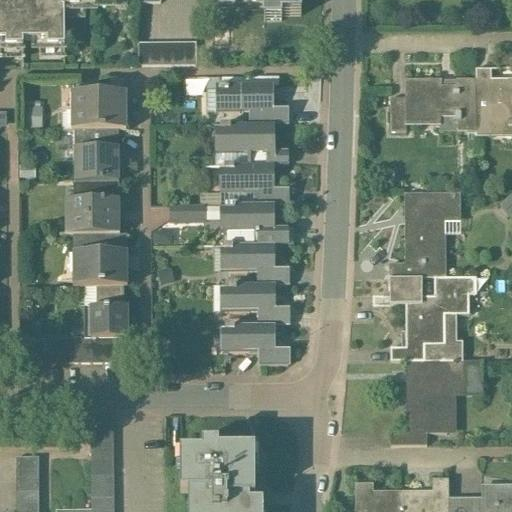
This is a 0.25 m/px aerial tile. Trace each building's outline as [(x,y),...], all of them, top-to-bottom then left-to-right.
[(51,0),(51,10),(0,10),(0,42),(6,42),(6,48),(23,48),(23,42),(47,42),(47,48),(64,48),(64,10),(78,10),(78,4),(94,4),(94,0),(51,0)] [(299,0),(217,0),(218,5),(263,5),(263,18),(299,18),(299,0)] [(196,69),(195,46),(138,47),(139,69),(196,69)] [(511,71),(474,72),(474,83),(475,135),(475,140),(511,139),(511,71)] [(109,81),(109,95),(73,96),(73,133),(118,133),(127,133),(126,81),(109,81)] [(474,83),(403,84),(403,101),(404,122),(406,122),(456,121),(456,135),(475,135),(474,83)] [(269,88),(219,89),(219,93),(223,93),(223,115),(249,115),(269,114),(269,112),(269,88)] [(403,101),(389,101),(389,136),(406,135),(406,122),(404,122),(403,101)] [(28,128),(41,128),(42,110),(28,109),(28,128)] [(287,128),(287,112),(269,112),(269,114),(249,115),(249,128),(273,128),(287,128)] [(249,128),(219,128),(220,133),(223,133),(223,158),(247,158),(270,157),(270,155),(270,135),(273,135),(273,128),(249,128)] [(118,133),(74,133),(75,185),(76,185),(81,185),(118,185),(118,133)] [(286,168),(286,155),(270,155),(270,157),(247,158),(247,168),(269,168),(286,168)] [(247,168),(225,168),(225,173),(226,173),(226,196),(258,196),(270,195),(270,192),(269,168),(247,168)] [(118,185),(81,185),(81,204),(71,204),(71,219),(66,219),(66,237),(73,237),(119,237),(118,185)] [(287,192),(270,192),(270,195),(258,196),(258,208),(270,208),(288,208),(287,192)] [(500,207),(511,216),(511,193),(500,207)] [(459,196),(403,197),(404,266),(440,266),(439,229),(428,229),(427,219),(459,219),(459,196)] [(203,208),(171,209),(171,223),(203,223),(203,208)] [(258,208),(225,208),(225,212),(227,212),(228,235),(257,234),(271,234),(271,232),(270,208),(258,208)] [(287,232),(271,232),(271,234),(257,234),(257,248),(272,247),(276,247),(287,247),(287,232)] [(257,234),(228,235),(227,248),(251,248),(257,248),(257,234)] [(128,289),(128,237),(119,237),(73,237),(74,289),(123,289),(128,289)] [(227,248),(224,248),(224,252),(228,252),(229,275),(257,275),(272,275),(272,272),(272,247),(257,248),(251,248),(227,248)] [(404,266),(388,267),(388,281),(433,281),(440,280),(440,266),(404,266)] [(287,272),(272,272),(272,275),(257,275),(257,288),(272,288),(287,288),(287,272)] [(433,299),(419,299),(420,305),(405,305),(405,307),(405,350),(390,351),(390,364),(406,365),(424,364),(424,348),(444,348),(444,330),(444,317),(468,317),(468,280),(440,280),(433,281),(433,299)] [(433,281),(388,281),(389,307),(405,307),(405,305),(420,305),(419,299),(433,299),(433,281)] [(257,288),(226,288),(226,293),(228,293),(228,315),(258,315),(272,315),(272,312),(272,288),(257,288)] [(123,289),(102,289),(102,310),(90,310),(90,341),(102,341),(115,341),(123,341),(123,289)] [(288,328),(288,312),(272,312),(272,315),(258,315),(258,328),(272,328),(288,328)] [(258,328),(225,328),(225,332),(228,332),(229,356),(258,356),(272,356),(272,354),(272,328),(258,328)] [(456,344),(456,330),(444,330),(444,348),(424,348),(424,364),(462,364),(462,344),(456,344)] [(33,341),(19,342),(20,365),(32,365),(33,341)] [(44,341),(33,341),(32,365),(44,365),(44,341)] [(54,365),(53,341),(44,341),(44,365),(54,365)] [(66,341),(53,341),(54,365),(66,365),(66,341)] [(79,365),(78,341),(66,341),(66,365),(79,365)] [(90,341),(78,341),(79,365),(90,365),(90,341)] [(102,341),(90,341),(90,365),(102,365),(102,341)] [(115,341),(102,341),(102,365),(115,365),(115,341)] [(288,354),(272,354),(272,356),(258,356),(258,369),(288,369),(288,354)] [(424,364),(406,365),(406,435),(406,437),(426,437),(446,436),(446,387),(482,387),(482,364),(462,364),(424,364)] [(113,419),(90,419),(90,431),(113,431),(113,419)] [(113,431),(90,431),(90,442),(113,442),(113,431)] [(406,437),(406,435),(390,435),(390,449),(426,448),(426,437),(406,437)] [(113,442),(90,442),(90,454),(113,453),(113,442)] [(218,449),(202,450),(202,456),(182,457),(182,472),(180,472),(180,497),(188,497),(188,511),(262,511),(262,507),(256,507),(255,471),(252,471),(251,455),(218,456),(218,449)] [(113,453),(90,454),(90,465),(113,465),(113,453)] [(38,459),(15,460),(15,471),(38,471),(38,459)] [(113,465),(90,465),(90,477),(113,477),(113,465)] [(38,471),(15,471),(16,483),(38,483),(38,471)] [(113,477),(90,477),(90,489),(113,488),(113,477)] [(38,483),(16,483),(16,494),(38,494),(38,483)] [(428,495),(399,495),(398,511),(447,511),(448,504),(447,483),(430,483),(430,496),(428,496),(428,495)] [(374,487),(355,488),(355,511),(398,511),(399,495),(374,495),(374,487)] [(113,488),(90,489),(91,500),(113,500),(113,488)] [(511,511),(511,491),(483,492),(483,511),(511,511)] [(38,494),(16,494),(16,506),(39,505),(38,494)] [(113,500),(91,500),(91,511),(113,511),(113,500)]
